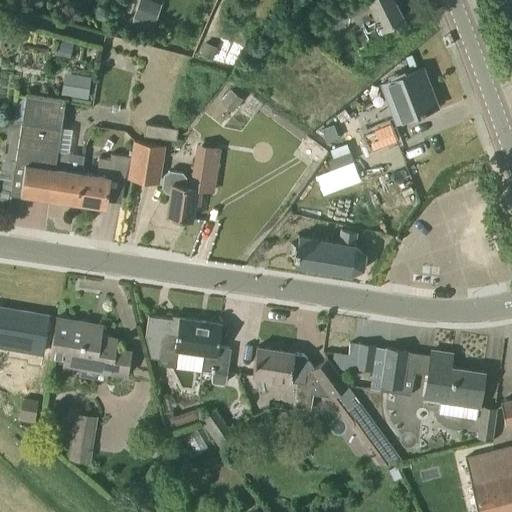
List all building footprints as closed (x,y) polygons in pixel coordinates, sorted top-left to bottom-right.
[(157,14),(159,9),(149,5),(150,0),(139,0),(133,17),(133,18),(153,25),(154,21),(157,14)] [(360,53),(399,33),(393,22),(403,17),(394,0),(353,0),(338,8),(322,17),(331,34),(346,26),(360,53)] [(409,66),(414,64),(411,55),(405,58),(408,64),(409,66)] [(396,123),(439,106),(423,67),(381,84),(396,123)] [(91,76),(65,72),(61,94),(88,98),(91,76)] [(231,88),(221,101),(233,111),(243,98),(231,88)] [(78,201),(83,172),(86,155),(61,150),(57,150),(62,126),(66,100),(27,95),(22,122),(16,159),(11,191),(21,192),(21,193),(78,201)] [(16,159),(22,122),(13,121),(9,120),(4,157),(16,159)] [(176,139),(178,127),(146,122),(144,133),(176,139)] [(369,150),(397,139),(391,125),(364,136),(369,150)] [(159,182),(165,147),(135,142),(129,178),(159,182)] [(202,189),(205,190),(215,191),(221,147),(197,143),(190,186),(185,185),(187,177),(183,172),(170,170),(165,174),(163,186),(166,191),(171,191),(167,215),(170,216),(170,218),(180,219),(180,217),(192,219),(196,204),(200,204),(202,189)] [(350,152),(333,158),(328,160),(331,169),(354,161),(351,152),(350,152)] [(125,181),(132,158),(112,155),(111,161),(101,160),(98,174),(83,172),(78,201),(105,206),(110,179),(125,181)] [(0,196),(9,198),(9,189),(0,187),(0,196)] [(308,265),(307,269),(309,269),(309,266),(321,267),(321,271),(322,271),(323,268),(335,270),(334,273),(336,273),(337,270),(348,272),(348,275),(350,275),(350,272),(362,267),(366,268),(366,266),(363,265),(364,255),(368,256),(368,254),(365,253),(355,245),(356,231),(342,229),(340,242),(327,240),(328,237),(326,237),(325,240),(314,238),(314,235),(312,234),(312,238),(300,236),(298,233),(297,234),(299,237),(298,244),(292,243),(291,244),(293,245),(292,253),(290,253),(290,254),(296,255),(295,262),(292,264),(293,265),(296,263),(308,265)] [(0,346),(43,354),(50,316),(0,307),(0,346)] [(181,317),(182,312),(175,311),(174,318),(149,314),(151,355),(158,357),(165,364),(213,371),(212,380),(214,382),(224,384),(226,382),(231,347),(218,345),(221,323),(181,317)] [(62,364),(126,374),(130,350),(115,347),(117,337),(101,335),(102,324),(57,317),(51,355),(64,357),(62,364)] [(373,369),(377,345),(361,343),(358,367),(373,369)] [(295,353),(295,352),(257,346),(253,375),(298,381),(295,404),(313,407),(315,392),(333,394),(333,395),(350,384),(328,357),(314,367),(305,354),(295,353)] [(402,386),(404,373),(404,371),(414,372),(414,371),(415,371),(417,356),(406,354),(407,350),(387,348),(382,383),(402,386)] [(477,417),(479,405),(484,372),(450,366),(452,353),(432,350),(428,373),(428,374),(425,397),(441,399),(440,411),(477,417)] [(250,377),(249,394),(288,398),(290,381),(250,377)] [(35,422),(38,400),(23,397),(19,420),(35,422)] [(349,416),(363,410),(357,397),(343,403),(349,416)] [(506,425),(511,423),(511,398),(501,401),(506,425)] [(479,436),(491,438),(495,408),(484,406),(479,436)] [(69,459),(91,463),(99,416),(76,413),(69,459)] [(365,435),(387,461),(397,453),(375,426),(365,435)] [(511,511),(511,443),(465,454),(479,511),(511,511)] [(265,511),(259,503),(246,511),(265,511)]
